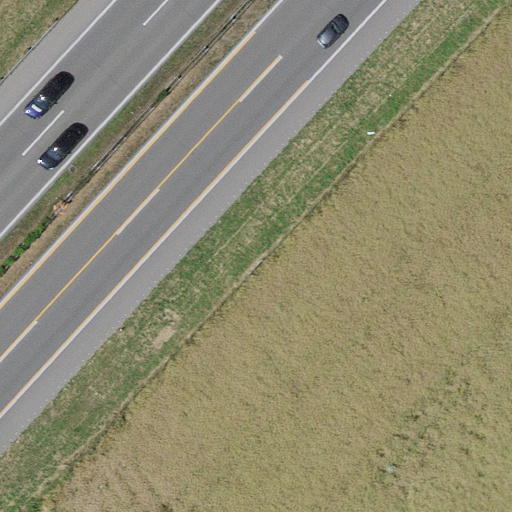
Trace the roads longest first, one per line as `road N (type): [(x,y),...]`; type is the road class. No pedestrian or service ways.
road 1 (motorway): [(0,363),(336,0)]
road 2 (motorway): [(168,0),(0,182)]
